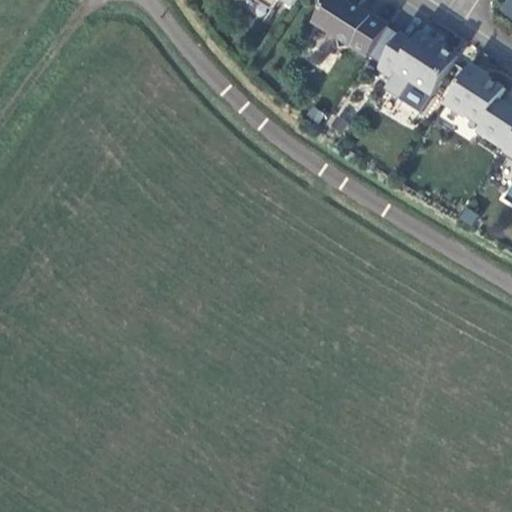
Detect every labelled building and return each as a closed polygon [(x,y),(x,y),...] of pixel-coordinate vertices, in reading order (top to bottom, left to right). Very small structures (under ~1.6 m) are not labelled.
[(284,0),(296,8),(300,0),(255,0),(274,12),(282,0),(284,0)] [(316,24),(339,39),(342,51),(353,48),(370,59),(371,57),(390,28),(362,10),(368,0),(321,0),(324,11),(316,24)] [(385,64),(380,70),(394,79),(387,90),(423,114),(459,59),(446,50),(437,44),(438,42),(423,32),(415,44),(390,28),(371,57),(385,64)] [(438,42),(437,44),(446,50),(448,48),(438,42)] [(482,125),(477,132),(506,152),(511,142),(511,107),(500,100),(507,90),(471,67),(447,105),(467,118),(469,116),(482,125)]
